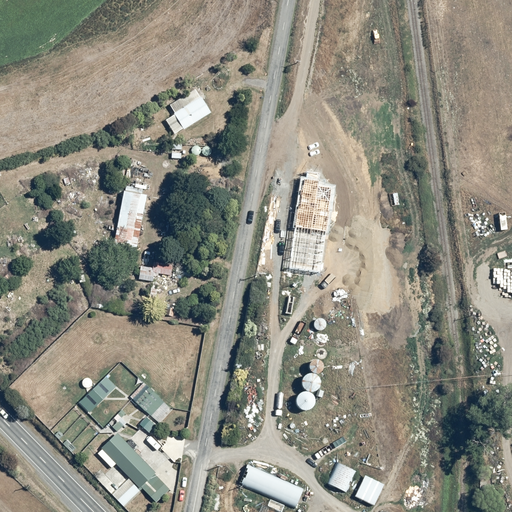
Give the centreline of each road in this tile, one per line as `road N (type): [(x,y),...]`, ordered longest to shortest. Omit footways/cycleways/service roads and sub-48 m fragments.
road 1 (unclassified): [(192,511),(287,0)]
road 2 (trunk): [(0,417),(91,511)]
